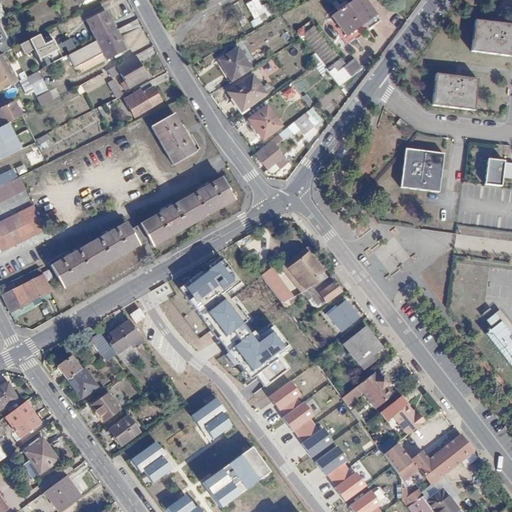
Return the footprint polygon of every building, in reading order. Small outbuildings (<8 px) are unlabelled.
[(253,26),(268,20),(258,0),(251,0),(243,4),(253,26)] [(341,1),(337,3),(339,7),(333,11),(348,31),(368,15),(373,21),(379,16),(367,0),(348,0),(343,4),(341,1)] [(96,40),(114,30),(105,11),(86,21),(96,40)] [(511,26),(476,22),(472,53),(511,57),(511,26)] [(0,25),(0,53),(5,51),(11,48),(0,25)] [(324,64),(335,55),(313,26),(301,34),(324,64)] [(114,30),(96,40),(98,43),(78,54),(69,58),(75,70),(104,55),(106,61),(126,51),(114,30)] [(69,58),(78,54),(72,43),(56,50),(53,45),(44,50),(41,43),(30,48),(42,71),(69,58)] [(0,82),(17,74),(5,51),(0,53),(0,82)] [(231,51),(212,64),(227,85),(246,72),(231,51)] [(335,71),(334,73),(341,83),(354,74),(345,63),(348,61),(343,54),(330,64),(335,71)] [(135,56),(116,66),(126,87),(146,77),(135,56)] [(253,75),(229,92),(243,111),(267,94),(253,75)] [(479,80),(437,75),(433,107),(475,112),(479,80)] [(81,93),(104,85),(101,78),(79,86),(81,93)] [(116,79),(109,82),(116,98),(123,95),(116,79)] [(133,116),(160,102),(151,84),(137,91),(139,94),(125,102),(133,116)] [(285,101),(295,95),(290,87),(280,93),(285,101)] [(52,89),(40,95),(44,103),(56,97),(52,89)] [(0,114),(0,119),(3,125),(24,114),(16,99),(0,107),(0,113),(1,114),(0,114)] [(266,105),(248,118),(263,139),(281,125),(266,105)] [(174,113),(151,127),(173,165),(197,152),(174,113)] [(0,163),(27,150),(14,124),(0,131),(0,163)] [(278,135),(255,153),(268,170),(276,163),(285,157),(275,144),(281,140),(278,135)] [(445,154),(407,149),(401,187),(439,193),(445,154)] [(276,163),(280,168),(289,162),(285,157),(276,163)] [(511,162),(487,159),(485,184),(501,186),(502,177),(511,178),(511,162)] [(0,185),(0,201),(25,189),(18,177),(8,182),(0,185)] [(218,179),(138,225),(151,247),(231,201),(218,179)] [(498,201),(507,203),(510,191),(492,186),(491,193),(481,191),(479,200),(497,205),(498,201)] [(33,205),(0,221),(0,252),(45,230),(33,205)] [(124,225),(49,267),(61,290),(136,247),(124,225)] [(511,232),(457,226),(454,248),(511,254),(511,232)] [(309,253),(291,267),(306,287),(323,278),(320,274),(323,271),(309,253)] [(239,281),(221,256),(209,265),(211,268),(203,274),(200,271),(188,280),(191,283),(185,287),(189,293),(185,296),(204,321),(206,320),(218,336),(216,337),(236,364),(238,362),(250,378),(259,371),(267,383),(284,370),(275,357),(289,347),(272,325),(258,336),(253,331),(249,333),(242,323),(245,321),(223,293),(239,281)] [(293,294),(271,265),(260,273),(281,301),(293,294)] [(45,275),(3,295),(12,313),(54,293),(45,275)] [(306,287),(300,290),(307,295),(314,304),(319,306),(320,305),(320,303),(319,302),(323,300),(325,302),(342,290),(340,288),(342,286),(339,280),(336,281),(331,275),(323,278),(306,287)] [(167,314),(173,320),(178,315),(171,308),(179,299),(165,286),(156,294),(171,309),(167,314)] [(344,301),(329,311),(341,327),(356,316),(344,301)] [(140,307),(131,313),(136,321),(145,315),(140,307)] [(104,338),(115,354),(140,336),(129,320),(104,338)] [(355,368),(359,364),(361,367),(372,358),(370,355),(379,347),(359,320),(333,341),(355,368)] [(110,350),(97,333),(89,339),(101,356),(110,350)] [(58,367),(68,381),(81,372),(71,358),(58,367)] [(81,372),(68,381),(81,400),(97,388),(84,369),(81,372)] [(388,396),(382,387),(385,385),(379,376),(376,379),(372,373),(358,383),(375,405),(388,396)] [(269,397),(279,410),(300,394),(290,382),(269,397)] [(10,385),(0,390),(0,411),(18,402),(10,385)] [(415,412),(401,394),(380,410),(386,418),(392,413),(407,433),(424,420),(417,411),(415,412)] [(188,416),(197,428),(201,425),(222,410),(226,407),(217,395),(188,416)] [(119,412),(108,396),(92,407),(103,423),(119,412)] [(42,423),(26,401),(10,412),(26,434),(42,423)] [(282,418),(292,431),(313,415),(303,403),(282,418)] [(222,410),(201,425),(211,438),(232,423),(222,410)] [(129,419),(110,431),(121,447),(140,435),(129,419)] [(301,443),(311,456),(332,440),(323,427),(301,443)] [(0,432),(0,445),(7,455),(18,447),(14,442),(10,445),(0,432)] [(408,457),(426,481),(473,449),(460,432),(427,457),(420,448),(408,457)] [(41,440),(24,452),(40,473),(56,461),(41,440)] [(130,457),(140,470),(143,468),(161,455),(164,453),(155,440),(130,457)] [(394,444),(382,452),(395,471),(407,462),(394,444)] [(250,445),(200,480),(219,508),(269,473),(250,445)] [(316,461),(325,475),(347,459),(337,446),(316,461)] [(161,455),(143,468),(151,479),(170,467),(161,455)] [(335,487),(344,500),(366,484),(356,472),(335,487)] [(65,477),(44,491),(58,511),(79,497),(65,477)] [(414,484),(403,492),(411,501),(421,494),(414,484)] [(350,506),(354,511),(368,511),(381,503),(371,490),(350,506)] [(438,490),(425,501),(434,511),(457,511),(445,494),(443,495),(438,490)] [(165,506),(169,511),(185,511),(196,504),(186,491),(165,506)] [(0,496),(0,511),(4,511),(9,509),(0,496)] [(196,504),(185,511),(206,511),(200,502),(196,504)]
